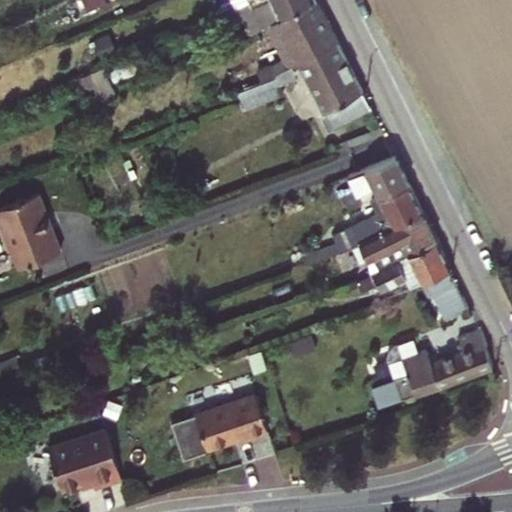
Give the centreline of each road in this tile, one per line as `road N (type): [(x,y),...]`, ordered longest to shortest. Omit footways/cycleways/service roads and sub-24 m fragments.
road 1 (unclassified): [(342,0),(511,349)]
road 2 (residential): [(511,451),(420,491),(347,507)]
road 3 (residential): [(347,507),(511,501)]
